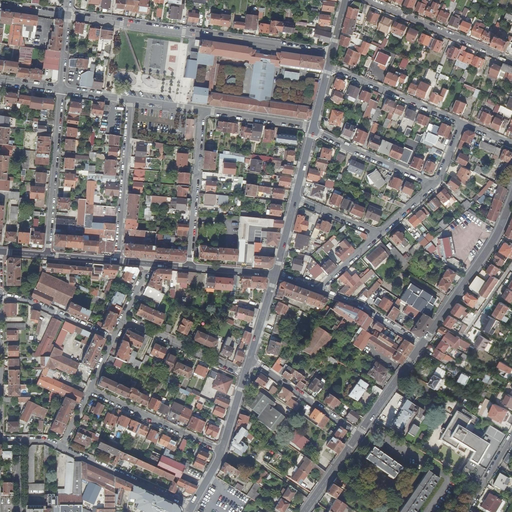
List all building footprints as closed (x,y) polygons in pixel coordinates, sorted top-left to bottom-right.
[(100,6),(100,9),(110,10),(111,1),(104,0),(100,0),(100,4),(100,6)] [(125,10),(126,0),(115,0),(115,5),(117,5),(116,9),(125,10)] [(126,0),(125,10),(131,11),(131,12),(137,13),(139,2),(135,2),(135,1),(133,0),(126,0)] [(140,0),(139,0),(139,1),(139,2),(137,13),(141,13),(141,14),(143,15),(143,13),(148,14),(149,8),(147,8),(148,1),(145,1),(143,0),(140,0)] [(406,0),(404,5),(414,8),(417,0),(406,0)] [(419,1),(416,10),(424,13),(429,2),(426,0),(422,0),(422,3),(419,1)] [(333,2),(323,1),(322,11),(332,12),(333,2)] [(361,21),(364,12),(366,4),(355,1),(350,8),(348,18),(361,21)] [(429,7),(426,14),(435,18),(437,14),(438,15),(439,12),(438,11),(441,5),(436,2),(433,9),(429,7)] [(179,5),(170,3),(169,9),(168,9),(167,18),(168,18),(168,19),(180,21),(182,10),(180,10),(180,5),(179,5)] [(220,16),(219,26),(229,27),(230,16),(223,15),(223,10),(221,10),(220,16)] [(442,10),(438,19),(442,20),(443,21),(446,22),(450,14),(444,11),(442,10)] [(199,12),(192,11),(192,14),(189,13),(188,22),(197,23),(199,12)] [(380,15),(371,11),(367,20),(376,25),(380,15)] [(12,14),(0,12),(0,24),(2,25),(2,26),(4,26),(4,25),(10,26),(12,14)] [(20,36),(21,38),(34,40),(37,18),(12,14),(10,26),(22,27),(20,36)] [(208,24),(219,26),(220,16),(210,14),(208,24)] [(453,15),(450,24),(458,27),(462,19),(459,18),(460,15),(457,14),(456,17),(453,15)] [(244,29),(244,30),(252,31),(252,30),(256,30),(258,20),(258,19),(251,18),(250,16),(246,15),(245,24),(244,29)] [(330,17),(320,15),(319,25),(320,25),(320,26),(323,26),(324,25),(329,26),(330,17)] [(384,17),(379,29),(389,33),(394,21),(384,17)] [(348,18),(341,45),(351,49),(362,54),(369,57),(373,58),(378,47),(377,46),(372,44),(365,41),(359,39),(357,38),(353,36),(357,22),(361,23),(361,21),(348,18)] [(465,20),(461,29),(469,32),(473,24),(465,20)] [(59,21),(55,21),(55,26),(56,27),(56,30),(52,29),(52,34),(53,34),(52,41),(50,41),(49,46),(48,46),(48,49),(32,47),(32,49),(45,51),(59,52),(62,23),(59,21)] [(268,34),(270,22),(268,22),(267,25),(261,25),(260,26),(259,26),(259,27),(260,27),(260,33),(268,34)] [(283,23),(270,22),(268,34),(276,35),(277,31),(281,32),(283,23)] [(403,36),(405,36),(408,27),(396,22),(392,31),(403,36)] [(476,24),(472,33),(481,37),(484,30),(480,28),(481,23),(477,22),(476,24)] [(88,25),(75,23),(74,34),(82,35),(82,32),(87,33),(88,25)] [(283,23),(281,32),(294,34),(295,27),(295,24),(283,23)] [(7,46),(16,47),(17,36),(20,36),(22,27),(10,26),(8,43),(7,46)] [(483,38),(495,43),(498,35),(495,34),(488,31),(490,27),(488,26),(487,28),(483,38)] [(99,39),(100,31),(89,29),(88,39),(92,40),(92,41),(95,41),(95,40),(98,41),(99,39)] [(416,41),(420,32),(412,29),(408,38),(416,41)] [(111,41),(112,33),(101,31),(100,39),(103,40),(103,42),(104,43),(105,42),(105,40),(108,40),(111,41)] [(511,41),(511,40),(511,36),(509,40),(501,37),(503,32),(500,31),(498,35),(495,43),(493,46),(506,51),(510,41),(511,41)] [(319,41),(329,43),(331,34),(322,32),(321,32),(319,41)] [(431,48),(434,39),(432,38),(432,37),(423,33),(419,42),(428,46),(427,48),(430,49),(431,48)] [(20,36),(17,36),(16,47),(20,48),(18,59),(24,60),(30,61),(32,50),(24,49),(21,38),(20,36)] [(443,42),(435,38),(431,48),(441,53),(442,50),(442,49),(443,46),(442,45),(443,42)] [(246,48),(199,41),(198,47),(197,53),(196,64),(206,65),(208,55),(212,55),(209,79),(210,79),(213,79),(216,56),(248,60),(248,64),(254,64),(249,100),(221,96),(221,95),(211,94),(210,96),(208,96),(207,103),(209,103),(209,106),(306,119),(306,117),(309,117),(311,110),(307,110),(307,108),(297,106),(269,102),(273,67),(279,68),(279,65),(321,71),(324,60),(322,59),(281,53),(280,54),(276,54),(276,57),(254,54),(255,51),(251,51),(251,49),(246,48)] [(465,51),(467,47),(463,45),(461,50),(457,59),(469,64),(473,55),(465,51)] [(457,60),(457,59),(461,50),(453,46),(452,49),(450,49),(447,55),(457,60)] [(382,49),(381,48),(378,47),(373,58),(373,60),(383,64),(382,67),(387,69),(392,57),(381,52),(382,49)] [(362,54),(351,49),(345,61),(357,66),(362,54)] [(58,70),(59,52),(45,51),(44,57),(43,61),(43,64),(42,68),(53,70),(58,70)] [(196,64),(197,53),(191,53),(189,61),(187,61),(185,78),(193,80),(196,64)] [(485,60),(476,56),(474,60),(472,64),(480,67),(479,68),(481,69),(485,60)] [(82,72),(80,87),(91,89),(92,79),(96,58),(92,57),(90,72),(82,72)] [(87,60),(69,58),(68,67),(86,69),(87,60)] [(15,75),(15,78),(28,80),(29,71),(30,61),(24,60),(22,71),(16,70),(15,75)] [(403,73),(407,63),(403,61),(399,70),(403,73)] [(15,64),(0,62),(0,72),(15,75),(16,70),(17,65),(15,64)] [(499,77),(503,67),(494,63),(489,76),(496,79),(498,79),(499,77)] [(511,65),(505,63),(503,67),(499,77),(503,79),(506,71),(510,72),(508,79),(511,80),(511,65)] [(29,71),(28,80),(40,81),(42,73),(38,72),(37,71),(36,70),(32,69),(32,71),(29,71)] [(282,78),(297,81),(299,73),(284,70),(282,78)] [(396,74),(391,72),(387,81),(398,86),(400,80),(406,83),(409,76),(398,71),(396,74)] [(92,79),(91,89),(101,90),(102,77),(97,76),(97,80),(92,79)] [(344,83),(336,79),(332,88),(340,92),(342,89),(343,89),(344,86),(343,85),(344,83)] [(314,99),(318,83),(314,82),(310,99),(314,99)] [(409,92),(417,95),(417,94),(421,86),(416,83),(413,82),(409,92)] [(477,89),(474,87),(465,84),(464,86),(472,89),(471,90),(475,92),(476,91),(477,89)] [(355,99),(359,88),(356,87),(355,88),(350,86),(346,95),(355,99)] [(421,86),(417,94),(426,98),(430,90),(421,86)] [(193,87),(191,103),(206,105),(207,103),(208,96),(209,90),(193,87)] [(444,101),(449,90),(447,89),(443,96),(435,92),(431,100),(440,104),(442,100),(444,101)] [(367,103),(371,94),(362,91),(358,99),(367,103)] [(340,103),(341,100),(339,99),(341,95),(334,92),(331,100),(334,102),(334,103),(337,105),(338,102),(340,103)] [(16,95),(5,94),(3,103),(6,104),(6,105),(10,106),(10,104),(15,105),(16,95)] [(15,113),(15,116),(18,116),(19,108),(20,105),(29,106),(30,98),(19,97),(18,104),(16,104),(16,109),(15,113)] [(30,98),(29,106),(29,109),(41,111),(41,109),(43,100),(30,98)] [(375,101),(370,99),(364,112),(370,114),(375,101)] [(391,119),(396,109),(393,107),(395,103),(386,99),(382,110),(389,113),(387,119),(391,121),(391,119)] [(461,101),(458,99),(457,104),(454,110),(463,114),(465,110),(466,111),(467,108),(466,108),(467,103),(461,101)] [(53,101),(43,100),(41,109),(52,111),(53,101)] [(103,103),(98,102),(98,106),(97,107),(96,106),(92,106),(91,114),(102,115),(102,112),(103,103)] [(70,103),(68,114),(79,116),(80,111),(81,105),(70,103)] [(404,108),(397,104),(396,109),(391,119),(396,121),(399,115),(401,116),(404,108)] [(413,121),(416,113),(408,109),(404,117),(413,121)] [(491,124),(494,115),(487,112),(487,111),(485,110),(481,120),(491,124)] [(342,113),(331,111),(328,123),(333,124),(333,126),(335,127),(335,125),(339,126),(342,113)] [(79,116),(68,114),(67,123),(78,124),(79,116)] [(429,118),(419,114),(415,122),(425,126),(429,118)] [(503,117),(498,115),(493,127),(501,130),(502,126),(504,127),(505,123),(504,123),(505,120),(503,119),(503,117)] [(0,117),(0,126),(7,127),(7,125),(9,125),(9,122),(8,121),(8,119),(0,117)] [(190,119),(185,119),(184,124),(181,124),(181,127),(184,127),(183,139),(189,139),(190,119)] [(223,122),(220,121),(220,123),(217,122),(216,127),(215,127),(215,132),(224,133),(226,124),(222,123),(223,122)] [(350,139),(355,127),(346,123),(341,134),(350,139)] [(37,133),(45,134),(45,127),(43,127),(43,125),(37,124),(37,126),(35,126),(34,129),(37,130),(37,133)] [(235,125),(227,124),(226,133),(236,134),(237,130),(235,130),(235,125)] [(252,124),(247,124),(247,129),(245,129),(246,128),(241,128),(240,137),(250,139),(250,138),(252,124)] [(261,125),(252,124),(250,138),(259,140),(260,132),(261,125)] [(430,134),(427,132),(423,140),(433,144),(434,145),(439,135),(446,138),(450,127),(442,124),(440,128),(434,126),(430,134)] [(430,134),(434,126),(429,124),(426,132),(427,132),(430,134)] [(76,130),(67,128),(66,137),(75,138),(76,130)] [(8,130),(0,129),(0,145),(1,146),(11,146),(11,144),(13,144),(13,143),(7,142),(8,130)] [(273,131),(263,129),(262,139),(267,140),(272,140),(273,131)] [(367,134),(357,130),(353,140),(363,144),(367,134)] [(472,138),(474,133),(468,131),(463,132),(460,140),(464,141),(467,143),(465,148),(471,151),(474,143),(476,140),(472,138)] [(419,142),(423,133),(421,132),(421,134),(417,132),(414,139),(419,142)] [(294,144),(294,135),(274,134),(274,143),(294,144)] [(118,136),(109,135),(107,145),(117,146),(118,136)] [(36,152),(48,153),(50,138),(37,136),(35,152),(36,152)] [(367,146),(377,150),(381,141),(370,137),(367,146)] [(377,150),(388,155),(392,144),(382,139),(381,141),(377,150)] [(66,140),(65,151),(74,152),(74,141),(66,140)] [(496,146),(480,140),(478,147),(493,153),(496,146)] [(392,144),(388,155),(399,160),(403,149),(392,144)] [(0,153),(0,156),(7,157),(7,155),(11,155),(11,148),(15,149),(15,147),(11,146),(1,146),(1,153),(0,153)] [(116,158),(117,148),(108,147),(108,149),(107,158),(116,158)] [(145,147),(135,147),(134,156),(144,157),(145,147)] [(403,149),(399,160),(407,163),(413,151),(404,147),(403,149)] [(500,149),(496,147),(491,158),(494,159),(496,155),(497,156),(500,149)] [(327,160),(328,160),(331,150),(322,148),(320,158),(327,160)] [(506,162),(510,152),(503,149),(499,159),(506,162)] [(26,170),(28,170),(30,151),(26,151),(23,151),(22,159),(21,170),(26,170)] [(206,151),(203,151),(202,169),(213,169),(214,153),(212,152),(206,151)] [(295,152),(288,151),(286,160),(293,161),(295,152)] [(47,165),(48,153),(36,152),(35,164),(47,165)] [(342,164),(345,156),(338,153),(334,162),(342,164)] [(463,155),(459,153),(455,161),(464,166),(468,158),(466,156),(466,155),(463,153),(463,155)] [(187,155),(177,154),(176,167),(186,167),(187,155)] [(320,158),(317,157),(315,166),(319,167),(318,169),(322,170),(322,168),(325,168),(327,160),(320,158)] [(420,170),(423,160),(414,157),(410,166),(420,170)] [(144,158),(134,158),(133,168),(143,168),(144,158)] [(66,159),(64,159),(63,170),(73,171),(73,160),(66,159)] [(259,160),(251,159),(249,172),(260,173),(262,161),(259,160)] [(364,166),(351,160),(347,170),(360,176),(364,166)] [(110,183),(114,183),(115,162),(104,161),(102,183),(110,183)] [(426,161),(423,170),(431,173),(435,164),(426,161)] [(473,171),(479,174),(482,168),(476,164),(473,171)] [(280,166),(280,169),(283,169),(282,173),(291,175),(293,166),(284,165),(283,167),(280,166)] [(88,172),(87,176),(87,182),(93,182),(95,167),(88,167),(88,168),(88,172)] [(319,171),(309,168),(307,178),(317,181),(319,171)] [(469,172),(460,168),(456,175),(459,176),(457,180),(463,184),(466,180),(469,172)] [(143,170),(134,170),(134,175),(133,175),(132,180),(142,180),(143,170)] [(380,176),(376,170),(372,172),(368,174),(378,189),(385,184),(380,176)] [(45,175),(49,175),(50,171),(43,171),(43,174),(36,173),(35,183),(43,184),(45,184),(45,175)] [(187,184),(188,174),(178,173),(177,175),(177,183),(187,184)] [(64,175),(62,198),(69,199),(70,192),(73,193),(75,174),(68,174),(68,175),(64,175)] [(290,178),(276,175),(276,180),(279,180),(278,186),(288,188),(290,178)] [(460,183),(452,177),(447,184),(450,187),(450,189),(453,192),(460,183)] [(398,180),(393,178),(391,182),(390,182),(388,187),(398,191),(402,181),(402,180),(399,179),(398,180)] [(326,180),(325,186),(332,188),(335,182),(326,180)] [(0,192),(7,193),(8,182),(7,182),(4,182),(0,181),(0,192)] [(216,182),(206,181),(205,194),(214,195),(215,184),(216,184),(216,182)] [(85,205),(93,206),(95,182),(93,182),(87,182),(85,201),(85,205)] [(131,191),(127,191),(127,194),(134,195),(135,192),(141,193),(142,183),(132,182),(131,191)] [(410,195),(414,186),(405,182),(401,192),(410,195)] [(42,200),(43,184),(35,183),(35,188),(30,188),(30,199),(42,200)] [(117,197),(118,184),(114,183),(110,183),(110,185),(105,185),(104,196),(117,197)] [(231,183),(231,191),(241,191),(241,183),(231,183)] [(324,186),(313,183),(312,187),(310,196),(321,198),(324,186)] [(495,222),(506,189),(498,184),(485,220),(487,221),(487,219),(489,220),(489,221),(490,222),(491,220),(495,222)] [(186,191),(187,186),(177,185),(176,196),(185,197),(185,191),(186,191)] [(255,186),(245,185),(244,197),(254,198),(255,186)] [(282,199),(283,189),(273,188),(272,198),(282,199)] [(443,202),(450,196),(443,189),(436,195),(443,202)] [(3,199),(8,199),(8,193),(7,193),(0,192),(0,202),(2,202),(3,199)] [(134,195),(127,194),(125,219),(134,220),(136,220),(138,197),(138,195),(134,195)] [(214,195),(205,194),(204,204),(208,205),(208,206),(211,206),(211,205),(213,205),(214,197),(218,197),(218,195),(214,195)] [(338,207),(342,198),(333,194),(330,203),(338,207)] [(477,199),(475,201),(471,205),(468,209),(470,211),(483,197),(481,195),(480,196),(477,199)] [(434,211),(440,205),(434,197),(427,204),(434,211)] [(62,198),(57,198),(56,209),(68,210),(69,199),(62,198)] [(185,200),(176,199),(176,203),(170,202),(170,205),(168,205),(167,209),(184,210),(185,209),(185,206),(184,205),(184,200),(185,200)] [(349,212),(353,203),(344,199),(340,208),(349,212)] [(463,201),(460,204),(466,210),(468,209),(471,205),(466,199),(463,201)] [(74,221),(55,219),(55,230),(56,230),(75,231),(79,232),(83,232),(83,229),(83,223),(85,205),(85,201),(76,200),(75,210),(78,210),(77,225),(74,225),(74,221)] [(356,204),(354,203),(349,213),(355,215),(359,207),(356,205),(356,204)] [(91,223),(93,206),(85,205),(83,223),(91,223)] [(281,206),(270,205),(268,215),(279,216),(281,206)] [(362,208),(359,207),(355,215),(361,218),(365,208),(364,207),(362,206),(362,208)] [(381,211),(369,206),(366,215),(373,218),(372,220),(377,221),(381,211)] [(10,220),(17,221),(18,212),(18,211),(18,208),(11,207),(10,220)] [(414,215),(420,223),(421,221),(420,220),(425,215),(420,210),(414,215)] [(304,217),(297,215),(293,230),(300,231),(301,229),(305,230),(307,222),(303,221),(304,217)] [(419,224),(420,223),(414,215),(408,221),(413,227),(417,222),(419,224)] [(236,262),(242,263),(244,241),(246,241),(248,225),(271,227),(271,219),(247,217),(239,217),(238,239),(237,252),(236,262)] [(134,220),(125,219),(124,230),(129,230),(136,230),(136,227),(135,227),(135,224),(134,224),(134,220)] [(331,224),(318,219),(315,228),(327,233),(331,224)] [(437,223),(443,230),(448,225),(443,219),(437,223)] [(281,228),(283,221),(274,220),(273,227),(281,228)] [(114,231),(115,224),(102,223),(102,224),(91,223),(83,223),(83,229),(98,230),(114,231)] [(187,231),(187,226),(177,225),(177,230),(179,230),(178,236),(185,237),(186,231),(187,231)] [(33,245),(43,246),(44,234),(39,233),(39,232),(34,232),(34,229),(32,229),(32,228),(31,227),(31,230),(30,243),(33,243),(33,245)] [(96,252),(98,230),(83,229),(83,232),(82,236),(82,238),(81,249),(81,251),(96,252)] [(104,256),(109,256),(112,253),(114,231),(98,230),(96,252),(96,255),(100,255),(101,256),(101,254),(104,254),(104,256)] [(262,231),(261,238),(267,239),(266,244),(267,244),(277,245),(280,233),(262,231)] [(396,245),(404,237),(400,233),(399,234),(397,231),(389,238),(396,245)] [(5,233),(4,242),(14,242),(15,234),(13,234),(5,233)] [(17,244),(27,244),(28,234),(18,234),(17,244)] [(306,246),(309,237),(299,234),(298,234),(297,234),(294,247),(301,249),(302,245),(306,246)] [(65,237),(54,236),(53,249),(54,252),(64,253),(64,248),(65,237)] [(64,248),(81,249),(82,238),(65,237),(64,248)] [(444,258),(453,256),(450,238),(440,239),(444,258)] [(332,247),(327,242),(321,247),(322,249),(326,253),(332,247)] [(511,245),(511,246),(506,242),(501,251),(508,256),(511,250),(511,245)] [(252,264),(252,267),(268,269),(271,266),(273,258),(266,258),(264,258),(262,257),(260,257),(261,243),(254,243),(254,246),(254,247),(253,257),(252,264)] [(154,246),(123,244),(122,254),(125,258),(154,260),(154,249),(154,246)] [(375,268),(391,253),(386,248),(382,244),(366,258),(375,268)] [(391,253),(403,266),(407,263),(403,258),(391,244),(386,248),(391,253)] [(413,257),(420,250),(422,248),(419,244),(409,253),(413,257)] [(346,258),(354,250),(350,245),(346,249),(344,246),(338,251),(342,256),(343,255),(346,258)] [(185,260),(186,247),(181,247),(181,251),(172,250),(172,247),(169,246),(168,249),(167,261),(182,262),(185,260)] [(199,259),(216,260),(216,251),(205,250),(205,247),(200,246),(199,259)] [(154,260),(167,261),(168,249),(158,249),(154,249),(154,260)] [(216,251),(216,260),(236,262),(237,252),(216,251)] [(508,257),(500,252),(495,259),(503,265),(508,257)] [(410,260),(413,257),(409,253),(403,258),(407,263),(410,260)] [(313,259),(310,257),(308,263),(306,268),(316,278),(324,271),(320,267),(313,259)] [(18,286),(18,259),(8,259),(6,261),(6,267),(6,286),(18,286)] [(300,271),(302,261),(294,259),(291,269),(300,271)] [(327,275),(336,267),(329,259),(320,267),(324,271),(327,275)] [(500,268),(493,263),(487,271),(493,275),(495,276),(499,270),(500,268)] [(67,273),(69,273),(70,266),(46,264),(46,266),(42,266),(42,272),(45,273),(45,271),(67,273)] [(91,275),(92,265),(86,264),(86,268),(70,266),(69,273),(91,275)] [(102,275),(102,265),(93,265),(92,275),(91,275),(91,279),(98,280),(98,279),(99,274),(102,275)] [(118,270),(119,267),(102,265),(102,275),(102,277),(104,278),(104,275),(107,275),(107,278),(109,278),(109,275),(112,275),(112,278),(114,279),(114,278),(118,270)] [(132,276),(136,278),(138,272),(137,268),(119,267),(118,270),(120,271),(121,270),(125,272),(122,279),(130,284),(131,282),(129,281),(132,276)] [(440,277),(449,282),(455,273),(447,268),(440,277)] [(170,278),(171,271),(157,269),(153,272),(146,287),(159,292),(159,285),(159,282),(158,282),(158,279),(167,280),(170,280),(170,278)] [(374,272),(371,269),(360,279),(356,283),(351,288),(354,291),(374,272)] [(67,308),(69,303),(76,287),(73,286),(68,284),(63,282),(58,279),(51,276),(45,273),(42,272),(35,288),(53,296),(52,301),(67,308)] [(187,283),(188,272),(184,272),(184,273),(182,273),(182,274),(177,274),(176,282),(187,283)] [(195,284),(195,273),(188,272),(187,283),(195,284)] [(351,277),(346,272),(339,278),(345,285),(347,283),(348,284),(338,292),(343,294),(351,288),(356,283),(351,277)] [(215,278),(215,274),(206,274),(205,287),(214,288),(215,278)] [(355,274),(351,277),(356,283),(360,279),(355,274)] [(475,281),(474,280),(470,286),(487,298),(500,280),(498,278),(495,276),(493,275),(488,282),(479,276),(475,281)] [(232,291),(232,284),(233,279),(233,276),(231,276),(231,279),(215,278),(214,288),(214,289),(232,291)] [(250,287),(250,277),(242,277),(241,282),(243,282),(243,287),(248,287),(248,293),(250,294),(250,287)] [(250,287),(265,289),(267,282),(265,278),(250,277),(250,287)] [(444,291),(449,282),(440,277),(436,285),(444,291)] [(364,302),(379,286),(383,282),(380,279),(367,293),(365,291),(357,299),(364,302)] [(105,300),(112,283),(112,282),(109,281),(104,300),(105,300)] [(288,298),(293,286),(282,282),(278,284),(274,298),(280,300),(281,296),(288,298)] [(418,311),(426,316),(436,300),(409,284),(400,299),(418,311)] [(307,291),(293,286),(288,298),(303,303),(303,302),(307,291)] [(159,292),(146,287),(143,295),(160,303),(163,296),(164,295),(159,292)] [(30,297),(49,306),(52,301),(53,296),(35,288),(30,297)] [(343,294),(348,296),(354,291),(351,288),(343,294)] [(114,305),(119,307),(124,296),(115,291),(110,303),(112,304),(114,305)] [(328,299),(307,291),(303,302),(321,309),(328,299)] [(475,306),(479,298),(470,292),(467,297),(468,298),(467,300),(475,306)] [(511,301),(511,299),(511,301),(504,296),(506,292),(505,292),(502,296),(511,303),(511,301)] [(392,302),(383,297),(381,301),(378,306),(386,311),(391,304),(392,302)] [(418,311),(400,299),(397,298),(393,306),(388,312),(386,316),(392,320),(398,310),(413,319),(413,318),(418,311)] [(503,320),(511,307),(502,301),(494,315),(503,320)] [(350,322),(352,320),(358,310),(336,302),(332,309),(344,318),(350,322)] [(468,308),(459,302),(451,313),(457,317),(458,315),(462,317),(464,314),(468,316),(470,313),(466,310),(468,308)] [(65,312),(85,322),(89,312),(69,303),(67,308),(65,312)] [(109,311),(118,316),(122,308),(119,307),(114,305),(112,304),(110,303),(109,306),(107,311),(108,311),(109,311)] [(278,303),(276,307),(285,311),(287,307),(278,303)] [(15,304),(4,304),(4,317),(15,317),(16,314),(15,310),(15,304)] [(135,315),(151,322),(156,312),(140,304),(135,315)] [(237,313),(245,315),(246,310),(231,306),(230,311),(237,313)] [(285,311),(276,307),(274,311),(283,315),(285,311)] [(249,326),(253,328),(259,310),(254,308),(253,312),(246,310),(245,315),(243,320),(250,322),(249,326)] [(344,318),(332,309),(330,308),(327,311),(314,331),(301,350),(311,356),(313,356),(319,347),(322,349),(344,318)] [(306,314),(299,310),(296,315),(304,319),(306,314)] [(352,320),(361,326),(367,316),(358,310),(352,320)] [(38,320),(40,313),(32,311),(31,314),(33,315),(32,321),(34,322),(37,323),(38,320)] [(111,331),(118,316),(109,311),(103,324),(98,322),(96,327),(108,332),(111,331)] [(421,335),(432,319),(426,316),(418,311),(413,318),(417,320),(412,328),(410,331),(418,336),(421,335)] [(156,312),(151,322),(160,326),(165,315),(156,312)] [(462,322),(450,314),(444,324),(452,329),(457,322),(460,324),(462,322)] [(282,317),(277,315),(271,335),(277,338),(283,318),(282,317)] [(497,320),(488,315),(482,327),(494,334),(496,330),(493,328),(497,320)] [(361,326),(359,328),(364,331),(372,319),(367,316),(361,326)] [(36,357),(49,357),(53,348),(54,346),(51,344),(60,323),(52,319),(40,345),(39,344),(35,353),(33,357),(36,357)] [(177,331),(186,335),(192,324),(182,319),(177,331)] [(53,348),(62,352),(64,349),(61,348),(68,332),(73,334),(74,331),(88,337),(89,333),(65,322),(54,346),(53,348)] [(380,332),(383,326),(376,322),(373,327),(380,332)] [(161,331),(168,334),(171,327),(164,324),(161,331)] [(465,332),(469,326),(465,324),(459,333),(465,332)] [(385,344),(388,339),(382,335),(386,328),(383,326),(380,332),(379,333),(376,338),(385,344)] [(448,334),(458,341),(460,338),(461,337),(459,335),(458,337),(450,332),(450,331),(442,326),(437,334),(441,337),(444,333),(447,336),(448,334)] [(394,351),(394,350),(390,347),(385,344),(376,338),(373,336),(364,331),(359,328),(356,332),(367,339),(367,341),(376,347),(375,349),(389,358),(394,351)] [(17,337),(17,331),(6,331),(6,341),(15,341),(15,337),(17,337)] [(139,349),(142,342),(143,339),(140,338),(128,332),(126,331),(114,358),(116,359),(122,362),(125,363),(126,361),(132,364),(134,360),(137,353),(132,352),(130,356),(126,355),(127,353),(128,353),(130,349),(127,348),(126,344),(139,349)] [(193,340),(203,345),(207,336),(197,331),(193,340)] [(207,336),(203,345),(213,349),(217,340),(215,339),(217,334),(209,331),(207,336)] [(244,342),(248,344),(251,334),(245,331),(242,338),(245,339),(244,342)] [(393,336),(395,333),(392,332),(388,339),(385,344),(390,347),(393,342),(391,341),(394,336),(393,336)] [(478,334),(477,336),(488,342),(490,339),(481,333),(480,335),(478,334)] [(451,344),(454,346),(458,341),(448,334),(447,336),(444,339),(451,344)] [(99,351),(104,340),(94,335),(90,344),(89,346),(89,347),(99,351)] [(277,338),(271,335),(267,353),(269,353),(269,355),(273,356),(273,354),(277,355),(280,344),(281,340),(277,338)] [(488,342),(477,336),(475,339),(478,341),(475,344),(484,350),(488,342)] [(221,351),(220,353),(230,357),(234,349),(228,346),(231,339),(227,337),(224,344),(223,346),(221,349),(221,351)] [(406,357),(414,345),(401,337),(397,343),(400,345),(400,346),(393,342),(390,347),(394,350),(397,351),(406,357)] [(374,359),(377,354),(353,338),(350,343),(374,359)] [(471,344),(460,338),(458,341),(454,346),(453,347),(457,349),(460,345),(467,350),(471,344)] [(444,339),(438,347),(445,352),(451,344),(444,339)] [(156,357),(160,348),(155,345),(150,355),(156,357)] [(8,346),(8,356),(18,356),(18,346),(8,346)] [(91,369),(91,368),(99,351),(89,347),(81,364),(91,369)] [(244,354),(245,354),(246,351),(242,349),(239,347),(233,363),(235,364),(236,360),(241,362),(242,359),(244,354)] [(442,359),(447,353),(445,352),(438,347),(434,353),(442,359)] [(44,367),(49,370),(53,372),(54,369),(55,368),(73,376),(74,373),(75,372),(78,364),(77,364),(60,356),(62,352),(53,348),(49,357),(44,367)] [(166,350),(160,348),(156,357),(162,359),(166,350)] [(401,364),(406,357),(397,351),(396,352),(392,358),(401,364)] [(170,372),(176,358),(168,354),(164,362),(162,368),(170,372)] [(374,359),(388,368),(391,364),(377,354),(374,359)] [(336,364),(338,361),(328,355),(326,358),(336,364)] [(43,371),(44,367),(49,357),(36,357),(36,368),(32,368),(32,370),(39,370),(43,371)] [(122,362),(116,359),(113,366),(120,369),(122,362)] [(4,368),(4,371),(8,371),(18,370),(18,360),(8,360),(8,368),(4,368)] [(131,366),(139,369),(141,364),(134,360),(132,364),(131,366)] [(386,370),(373,361),(370,366),(372,367),(367,374),(380,383),(384,379),(382,377),(386,370)] [(511,371),(511,367),(501,361),(498,366),(510,374),(511,371)] [(275,362),(271,368),(279,374),(283,368),(275,362)] [(180,376),(184,366),(177,363),(173,372),(180,376)] [(192,370),(184,366),(180,376),(188,379),(192,370)] [(207,371),(197,366),(194,374),(204,378),(207,371)] [(75,403),(78,404),(83,394),(61,384),(62,383),(58,381),(57,382),(46,377),(49,370),(44,367),(43,371),(36,385),(39,386),(45,389),(55,394),(60,396),(65,398),(75,403)] [(445,375),(446,373),(447,371),(440,367),(437,372),(444,376),(445,375)] [(283,368),(279,374),(288,380),(290,377),(293,376),(295,378),(299,373),(300,371),(296,368),(295,370),(292,368),(289,374),(284,370),(285,369),(283,368)] [(8,371),(8,385),(18,385),(18,370),(8,371)] [(36,385),(43,371),(39,370),(32,385),(34,385),(36,385)] [(471,374),(463,370),(459,379),(466,383),(471,374)] [(215,380),(212,388),(227,393),(231,382),(229,378),(210,371),(207,377),(215,380)] [(302,390),(307,382),(303,380),(305,377),(299,373),(295,378),(297,379),(297,382),(295,385),(302,390)] [(263,387),(268,380),(259,374),(255,381),(263,387)] [(430,384),(436,388),(438,385),(441,386),(443,382),(441,381),(442,379),(436,374),(430,384)] [(323,384),(325,381),(317,375),(315,378),(323,384)] [(98,386),(125,399),(128,392),(129,390),(122,387),(123,386),(120,385),(120,386),(102,378),(98,386)] [(317,393),(323,384),(315,378),(307,389),(313,393),(314,390),(317,393)] [(18,385),(8,385),(8,396),(19,396),(19,388),(24,387),(24,385),(18,385)] [(363,390),(355,385),(348,396),(356,401),(363,390)] [(378,396),(382,390),(374,385),(370,390),(378,396)] [(273,395),(277,390),(273,386),(269,392),(273,395)] [(136,403),(140,394),(137,393),(138,392),(130,388),(129,390),(128,392),(130,393),(130,395),(129,395),(127,399),(136,403)] [(292,408),(299,398),(283,388),(278,395),(287,401),(285,403),(292,408)] [(263,418),(260,422),(273,432),(284,417),(272,407),(275,404),(260,392),(249,407),(259,415),(263,418)] [(142,395),(140,394),(136,403),(145,407),(149,398),(145,397),(146,394),(144,393),(143,396),(142,395)] [(340,401),(328,393),(323,400),(333,407),(335,403),(337,405),(340,401)] [(213,403),(225,409),(229,401),(218,396),(217,399),(215,399),(213,403)] [(55,420),(65,425),(75,403),(65,398),(55,420)] [(148,408),(157,412),(160,404),(161,403),(159,402),(152,399),(148,408)] [(424,410),(406,399),(401,408),(402,409),(393,423),(403,430),(406,426),(403,425),(412,411),(417,414),(416,415),(421,418),(423,414),(422,413),(424,410)] [(35,411),(34,414),(43,418),(42,419),(40,421),(38,429),(43,430),(44,424),(45,419),(45,416),(48,409),(31,402),(29,400),(28,402),(24,411),(22,415),(20,420),(27,423),(32,413),(33,410),(35,411)] [(169,417),(177,420),(178,420),(184,407),(173,402),(170,409),(172,410),(169,417)] [(504,424),(510,411),(494,403),(488,416),(504,424)] [(160,404),(157,412),(165,416),(169,408),(162,405),(160,404)] [(97,406),(95,409),(93,408),(91,412),(99,416),(103,408),(97,406)] [(184,407),(178,420),(186,424),(191,412),(187,410),(187,408),(184,407)] [(225,410),(216,407),(213,414),(221,418),(223,414),(225,410)] [(354,422),(360,414),(351,408),(346,416),(347,417),(346,419),(351,422),(352,421),(354,422)] [(318,423),(323,415),(314,409),(309,417),(318,423)] [(457,411),(439,441),(456,451),(460,445),(474,453),(469,461),(478,466),(491,445),(467,431),(469,426),(474,429),(480,419),(463,409),(461,414),(457,411)] [(118,417),(121,411),(118,410),(115,416),(108,414),(104,423),(114,428),(115,424),(118,417)] [(93,418),(83,414),(81,418),(91,422),(93,418)] [(248,417),(239,414),(236,424),(245,430),(245,428),(247,421),(248,417)] [(322,429),(329,419),(323,415),(318,423),(317,425),(321,428),(322,429)] [(126,428),(127,426),(130,420),(121,416),(120,418),(118,417),(115,424),(119,425),(124,428),(126,428)] [(187,427),(200,433),(205,423),(201,421),(194,418),(191,417),(187,427)] [(60,434),(65,425),(55,420),(50,430),(60,434)] [(136,435),(140,425),(131,421),(129,427),(127,426),(126,428),(123,435),(133,440),(136,435)] [(9,431),(18,431),(18,422),(9,422),(9,431)] [(245,430),(236,424),(228,450),(232,452),(233,451),(237,454),(244,444),(239,441),(246,431),(245,430)] [(420,427),(414,424),(408,432),(413,435),(416,431),(417,431),(420,427)] [(149,429),(140,425),(136,435),(137,436),(144,439),(149,429)] [(219,429),(210,425),(208,427),(206,426),(205,430),(207,431),(205,433),(215,438),(219,429)] [(339,441),(346,431),(340,426),(335,433),(331,430),(329,433),(333,436),(339,441)] [(93,440),(95,437),(95,435),(81,429),(79,433),(93,440)] [(156,444),(159,437),(158,437),(159,434),(150,429),(146,439),(156,444)] [(301,452),(309,440),(294,429),(286,441),(301,452)] [(93,440),(79,433),(77,432),(73,441),(87,447),(90,440),(92,441),(97,444),(98,442),(93,440)] [(167,447),(170,439),(162,435),(158,443),(167,447)] [(338,454),(344,445),(339,441),(333,436),(326,445),(338,454)] [(106,443),(107,442),(95,437),(93,440),(98,442),(105,445),(106,443)] [(163,456),(167,458),(171,450),(174,451),(178,442),(170,439),(167,447),(163,456)] [(187,443),(187,441),(183,439),(178,450),(183,452),(187,443)] [(116,456),(118,451),(116,450),(105,445),(98,442),(97,444),(98,444),(97,447),(116,456)] [(11,454),(13,454),(13,445),(8,445),(8,452),(2,452),(2,458),(11,458),(11,454)] [(36,452),(36,445),(32,445),(26,452),(26,484),(34,484),(34,452),(36,452)] [(204,462),(209,451),(198,446),(193,457),(196,458),(204,462)] [(402,466),(373,446),(365,458),(394,478),(402,466)] [(124,460),(126,455),(118,451),(116,456),(112,465),(118,468),(122,459),(124,460)] [(509,465),(511,461),(511,454),(508,453),(502,461),(509,465)] [(137,459),(136,459),(126,455),(124,460),(131,464),(131,465),(132,465),(133,466),(135,465),(137,459)] [(176,477),(179,478),(185,466),(182,464),(173,461),(167,458),(163,456),(162,455),(159,460),(150,456),(147,463),(154,467),(174,476),(176,477)] [(74,462),(74,459),(67,456),(64,490),(56,490),(56,495),(71,495),(74,462)] [(323,475),(325,472),(314,463),(305,457),(304,459),(317,469),(317,471),(323,475)] [(201,469),(204,462),(196,458),(193,466),(201,469)] [(325,472),(329,466),(317,458),(314,463),(325,472)] [(152,472),(154,467),(147,463),(137,459),(135,465),(151,473),(152,472)] [(81,478),(82,462),(74,462),(71,495),(56,495),(56,505),(81,505),(81,503),(81,478)] [(114,485),(114,477),(82,462),(81,478),(86,480),(84,484),(86,485),(88,482),(91,483),(88,486),(85,495),(98,501),(103,492),(104,492),(104,508),(97,508),(97,509),(96,511),(114,511),(114,505),(114,502),(114,491),(114,487),(114,485)] [(225,462),(219,470),(224,473),(226,470),(232,474),(232,473),(236,475),(239,471),(225,462)] [(299,468),(307,474),(310,469),(302,463),(300,466),(298,465),(297,467),(299,468)] [(172,480),(174,476),(154,467),(152,472),(172,481),(172,480)] [(299,485),(307,474),(299,468),(291,479),(299,485)] [(263,470),(255,482),(259,484),(267,473),(263,470)] [(415,511),(439,478),(428,470),(398,511),(415,511)] [(509,480),(500,474),(493,485),(503,491),(509,480)] [(131,492),(132,485),(114,477),(114,485),(117,486),(117,488),(116,492),(114,491),(114,502),(118,504),(125,489),(131,492)] [(346,483),(337,477),(333,481),(343,488),(346,483)] [(177,485),(186,488),(188,482),(180,478),(177,485)] [(476,490),(480,482),(475,479),(471,486),(476,490)] [(174,486),(175,484),(174,483),(171,482),(168,490),(174,493),(176,487),(174,486)] [(188,482),(186,488),(186,489),(185,492),(191,495),(193,492),(197,486),(188,482)] [(247,495),(250,497),(252,498),(260,485),(259,484),(255,482),(247,495)] [(1,498),(13,498),(13,493),(7,493),(7,490),(11,490),(11,483),(3,483),(3,494),(1,494),(1,498)] [(237,483),(234,487),(241,492),(243,487),(239,484),(240,484),(237,483)] [(341,489),(332,483),(326,492),(335,498),(341,489)] [(133,485),(128,506),(143,511),(180,511),(178,505),(133,485)] [(290,501),(297,490),(289,485),(286,489),(284,488),(282,492),(284,494),(282,496),(290,501)] [(495,511),(502,501),(489,493),(482,506),(491,511),(495,511)] [(56,505),(56,495),(55,495),(55,496),(53,496),(53,495),(47,495),(47,505),(50,505),(52,505),(56,505)] [(98,501),(85,495),(84,498),(97,504),(98,501)] [(280,511),(283,511),(289,503),(279,496),(276,495),(274,498),(279,501),(274,508),(280,511)] [(330,511),(341,511),(345,507),(346,504),(336,498),(328,510),(330,511)] [(84,504),(81,503),(81,505),(81,508),(91,511),(96,511),(97,509),(84,504)]
